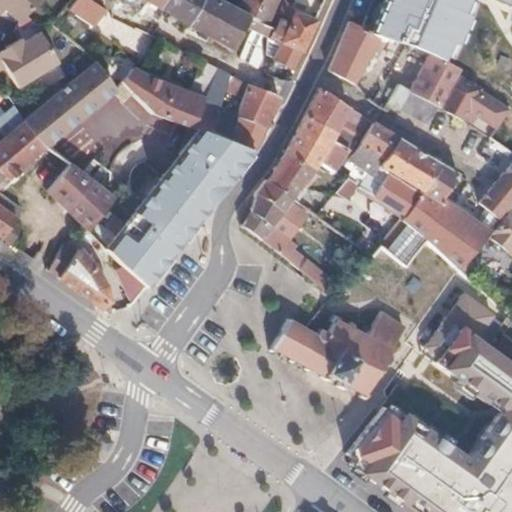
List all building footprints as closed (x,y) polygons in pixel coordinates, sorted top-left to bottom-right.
[(0,0),(0,7),(3,11),(17,23),(38,0),(0,0)] [(86,0),(71,0),(64,10),(91,28),(102,10),(86,0)] [(117,0),(138,11),(142,0),(117,0)] [(163,0),(143,0),(158,8),(163,0)] [(201,0),(163,0),(158,8),(187,24),(201,0)] [(231,7),(216,0),(201,0),(187,24),(214,40),(231,7)] [(240,0),(236,10),(231,7),(214,40),(231,49),(243,27),(257,0),(240,0)] [(275,0),(257,0),(243,27),(250,30),(238,60),(256,70),(262,58),(259,39),(275,0)] [(292,12),(281,0),(280,0),(266,39),(276,44),(292,12)] [(511,0),(381,0),(368,33),(413,45),(444,61),(449,42),(458,46),(469,19),(459,12),(466,0),(511,0)] [(322,5),(315,2),(308,19),(314,22),(322,5)] [(308,19),(292,12),(276,44),(278,46),(299,53),(314,22),(308,19)] [(368,33),(348,23),(328,70),(354,83),(377,38),(368,33)] [(19,89),(59,63),(40,34),(24,45),(15,51),(12,47),(0,54),(0,73),(6,70),(19,89)] [(21,41),(12,47),(15,51),(24,45),(21,41)] [(299,53),(278,46),(270,61),(290,71),(299,53)] [(454,71),(428,57),(410,91),(436,105),(453,74),(454,71)] [(94,63),(25,122),(48,145),(50,147),(75,124),(115,90),(111,82),(102,73),(94,63)] [(211,67),(204,64),(196,82),(203,85),(211,67)] [(217,70),(211,67),(203,85),(196,82),(194,86),(204,92),(206,93),(217,70)] [(129,70),(121,83),(142,101),(151,80),(129,70)] [(229,77),(217,70),(206,93),(220,100),(229,77)] [(477,90),(453,74),(436,105),(463,119),(475,99),(479,91),(477,90)] [(229,77),(220,100),(215,113),(235,119),(248,86),(229,77)] [(190,95),(151,80),(142,101),(154,111),(191,125),(199,106),(201,100),(190,95)] [(410,91),(399,85),(388,104),(427,121),(436,105),(410,91)] [(204,92),(194,86),(190,95),(201,100),(204,92)] [(271,95),(248,86),(235,119),(234,122),(259,136),(278,100),(271,95)] [(348,106),(318,90),(304,116),(335,132),(339,124),(348,106)] [(479,91),(475,99),(502,118),(507,110),(498,104),(479,91)] [(388,104),(379,100),(376,105),(384,109),(388,104)] [(511,102),(507,110),(502,118),(488,139),(507,153),(511,145),(511,102)] [(215,113),(199,106),(191,125),(199,128),(208,132),(215,113)] [(366,116),(348,106),(339,124),(357,133),(366,116)] [(0,176),(5,182),(48,145),(25,122),(16,110),(0,122),(0,176)] [(235,119),(215,113),(208,132),(228,139),(234,122),(235,119)] [(335,132),(304,116),(284,154),(312,172),(319,162),(331,139),(335,132)] [(359,143),(379,157),(372,168),(385,175),(419,192),(438,202),(440,199),(456,173),(424,156),(377,121),(374,119),(359,143)] [(259,136),(234,122),(228,139),(251,151),(259,136)] [(339,124),(335,132),(331,139),(346,147),(349,149),(357,133),(339,124)] [(199,128),(179,155),(222,188),(251,151),(228,139),(208,132),(199,128)] [(346,147),(331,139),(319,162),(334,170),(337,163),(342,153),(346,147)] [(346,155),(342,153),(337,163),(345,168),(349,162),(367,172),(370,174),(372,168),(379,157),(359,143),(354,151),(346,155)] [(312,172),(284,154),(266,182),(292,200),(302,187),(312,172)] [(70,164),(47,192),(85,229),(111,198),(70,164)] [(370,174),(367,172),(359,187),(372,195),(385,175),(372,168),(370,174)] [(317,176),(312,172),(302,187),(306,190),(317,176)] [(164,174),(105,249),(118,265),(144,287),(207,208),(164,174)] [(419,192),(385,175),(372,195),(404,214),(419,192)] [(263,180),(255,194),(252,210),(242,224),(232,224),(259,243),(268,231),(292,200),(266,182),(263,180)] [(438,202),(419,192),(404,214),(400,220),(425,238),(462,264),(486,233),(488,229),(440,199),(438,202)] [(0,236),(1,238),(14,218),(19,210),(0,196),(0,236)] [(486,233),(489,235),(489,243),(497,249),(505,248),(511,253),(511,207),(508,204),(488,229),(486,233)] [(24,226),(14,218),(1,238),(11,245),(24,226)] [(400,220),(393,229),(417,247),(425,238),(400,220)] [(393,229),(381,246),(403,262),(417,247),(393,229)] [(268,231),(259,243),(296,271),(305,259),(268,231)] [(75,253),(63,245),(48,272),(57,278),(75,253)] [(75,253),(57,278),(99,308),(108,302),(105,292),(96,272),(77,251),(75,253)] [(144,287),(118,265),(130,305),(144,287)] [(357,274),(342,291),(379,319),(380,316),(381,317),(391,299),(357,274)] [(493,311),(460,289),(441,307),(454,314),(418,359),(507,416),(474,465),(381,401),(338,450),(415,511),(511,511),(511,359),(476,333),(493,311)] [(305,329),(286,321),(268,353),(272,355),(276,353),(289,360),(289,363),(293,365),(296,363),(304,368),(304,371),(308,373),(312,371),(320,376),(321,379),(326,382),(329,380),(336,383),(336,387),(342,390),(344,387),(357,394),(356,397),(362,400),(367,394),(377,376),(381,379),(384,373),(380,371),(388,355),(392,358),(395,352),(391,350),(401,332),(381,317),(380,316),(379,319),(367,338),(356,333),(358,329),(350,325),(348,329),(338,324),(340,320),(331,315),(329,319),(332,320),(325,330),(318,326),(312,332),(305,329)]
